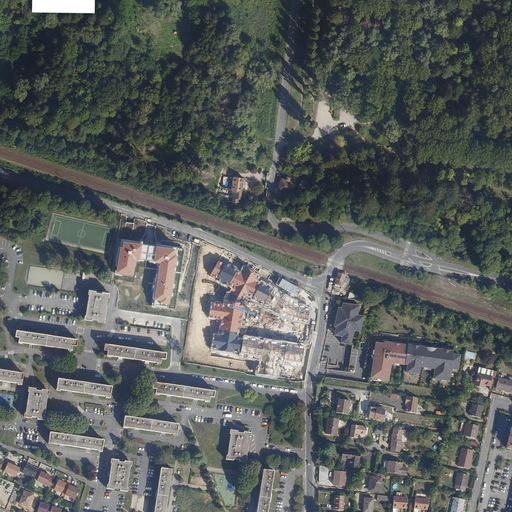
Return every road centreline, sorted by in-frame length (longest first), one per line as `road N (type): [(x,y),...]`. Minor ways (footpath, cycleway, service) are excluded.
road 1 (unclassified): [(410,246),(351,228),(285,229),(270,217),(295,0)]
road 2 (secondary): [(326,291),(207,236),(0,176)]
road 3 (track): [(511,192),(351,165),(351,123)]
road 4 (residential): [(130,370),(309,395)]
road 5 (residential): [(472,511),(497,400),(511,406)]
